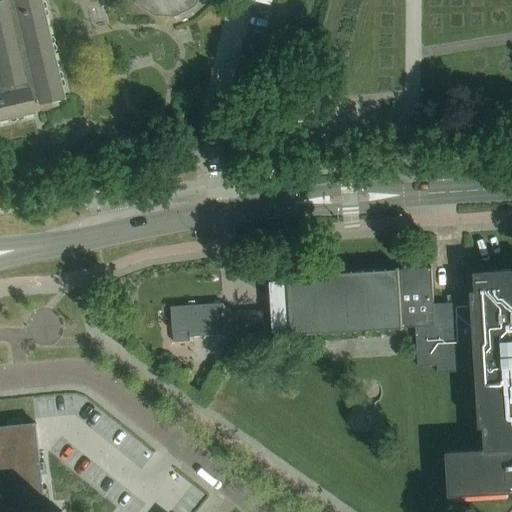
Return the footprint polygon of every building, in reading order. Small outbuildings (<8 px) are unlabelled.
[(0,0),(0,120),(34,113),(31,99),(35,98),(37,104),(63,98),(40,0),(133,0),(136,5),(154,16),(175,17),(195,7),(198,0),(0,0)] [(511,271),(475,273),(477,292),(472,292),(472,302),(434,305),(432,268),(400,270),(400,268),(398,269),(398,270),(289,277),(289,282),(271,283),(274,333),(292,331),(292,336),(402,329),(402,331),(404,331),(404,329),(416,328),(419,367),(438,366),(438,373),(477,370),(481,427),(485,427),(487,451),(448,453),(451,497),(511,493),(511,271)] [(224,304),(172,307),(174,343),(192,342),(191,337),(226,335),(224,304)] [(259,310),(238,312),(240,332),(260,331),(259,310)] [(0,511),(45,511),(36,424),(0,428),(0,511)]
